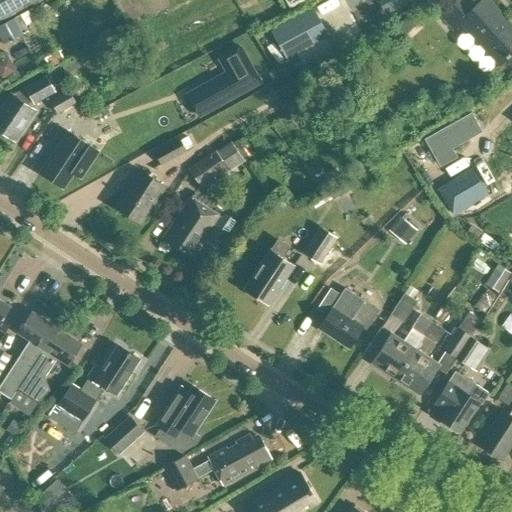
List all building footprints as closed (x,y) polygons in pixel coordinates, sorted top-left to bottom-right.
[(481,0),(473,8),(465,0),(457,0),(441,15),(455,30),(462,23),(500,64),(511,53),(511,24),(489,0),(481,0)] [(0,1),(0,22),(9,18),(0,1)] [(389,1),(381,5),(388,20),(396,17),(389,1)] [(41,4),(35,8),(40,18),(47,14),(41,4)] [(312,7),(270,30),(286,59),(329,36),(312,7)] [(20,14),(0,24),(0,37),(3,44),(29,30),(20,14)] [(410,15),(398,26),(406,35),(418,24),(410,15)] [(258,37),(274,66),(286,59),(270,30),(258,37)] [(224,72),(185,94),(199,119),(262,83),(241,45),(217,59),(224,72)] [(59,50),(48,56),(52,65),(64,59),(59,50)] [(62,66),(67,74),(87,62),(83,54),(62,66)] [(47,71),(55,86),(67,79),(60,64),(47,71)] [(55,92),(46,77),(12,96),(0,112),(0,130),(14,140),(34,112),(26,106),(36,100),(37,102),(55,92)] [(295,82),(284,88),(293,103),(304,97),(295,82)] [(68,90),(49,100),(57,113),(75,103),(68,90)] [(136,92),(125,100),(141,122),(152,115),(136,92)] [(94,129),(116,117),(110,106),(88,117),(94,129)] [(471,113),(424,139),(438,164),(454,155),(450,148),(481,130),(471,113)] [(63,187),(71,174),(81,180),(100,152),(69,131),(63,141),(42,173),(63,187)] [(178,136),(153,151),(161,165),(187,151),(178,136)] [(216,151),(230,171),(245,160),(231,140),(216,151)] [(200,186),(226,168),(215,151),(189,170),(200,186)] [(471,169),(436,190),(450,214),(486,193),(471,169)] [(165,187),(140,170),(115,207),(140,224),(165,187)] [(356,175),(312,197),(317,208),(361,186),(356,175)] [(219,217),(190,197),(163,238),(192,258),(219,217)] [(403,219),(392,233),(405,244),(416,230),(403,219)] [(302,253),(321,266),(338,239),(319,226),(302,253)] [(471,226),(465,234),(480,244),(485,235),(471,226)] [(276,240),(270,250),(244,289),(268,305),(300,256),(276,240)] [(485,284),(499,293),(511,274),(498,265),(485,284)] [(409,285),(390,313),(403,322),(417,301),(412,298),(418,290),(409,285)] [(366,329),(379,309),(344,287),(340,294),(330,288),(317,309),(327,315),(319,329),(349,348),(362,327),(366,329)] [(475,305),(485,314),(498,297),(488,290),(485,294),(484,293),(475,305)] [(0,301),(0,323),(10,308),(0,301)] [(29,341),(20,354),(0,385),(0,391),(10,398),(17,387),(18,388),(56,328),(31,312),(17,334),(29,341)] [(457,360),(471,339),(482,321),(470,313),(444,352),(457,360)] [(371,363),(395,379),(432,323),(420,315),(411,328),(412,329),(403,342),(391,334),(371,363)] [(432,323),(395,379),(419,395),(438,365),(426,357),(444,331),(432,323)] [(56,328),(18,388),(38,402),(49,390),(43,376),(55,358),(68,366),(82,344),(56,328)] [(471,339),(457,360),(468,367),(482,345),(471,339)] [(95,366),(88,377),(89,378),(103,387),(116,396),(139,360),(118,346),(102,371),(95,366)] [(0,351),(0,376),(11,358),(0,351)] [(486,393),(473,384),(455,372),(434,404),(443,411),(438,418),(460,433),(486,393)] [(511,385),(508,382),(498,397),(509,405),(511,400),(511,385)] [(71,385),(58,406),(79,420),(82,422),(96,401),(95,400),(80,391),(71,385)] [(180,386),(155,425),(160,428),(156,434),(160,437),(182,451),(196,444),(201,437),(194,433),(215,401),(193,386),(189,392),(180,386)] [(511,408),(508,414),(501,409),(478,445),(502,460),(511,444),(511,408)] [(130,418),(104,440),(119,457),(144,434),(130,418)] [(253,440),(250,434),(235,442),(236,445),(227,449),(226,447),(207,457),(208,460),(192,469),(185,456),(164,468),(177,491),(198,479),(214,470),(222,486),(271,459),(259,437),(253,440)] [(299,511),(317,502),(300,473),(279,486),(280,489),(273,493),(272,490),(243,507),(246,511),(299,511)]
